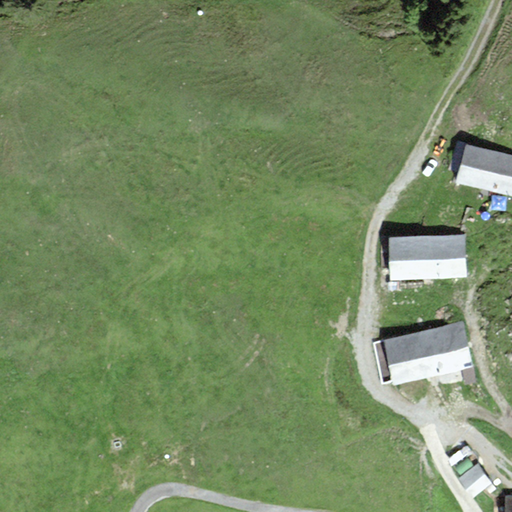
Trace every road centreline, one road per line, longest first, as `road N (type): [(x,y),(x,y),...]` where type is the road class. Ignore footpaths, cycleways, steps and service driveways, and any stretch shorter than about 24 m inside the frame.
road 1 (track): [(498,0),(374,220),(369,363),(427,420)]
road 2 (track): [(142,511),(168,488),(305,511)]
